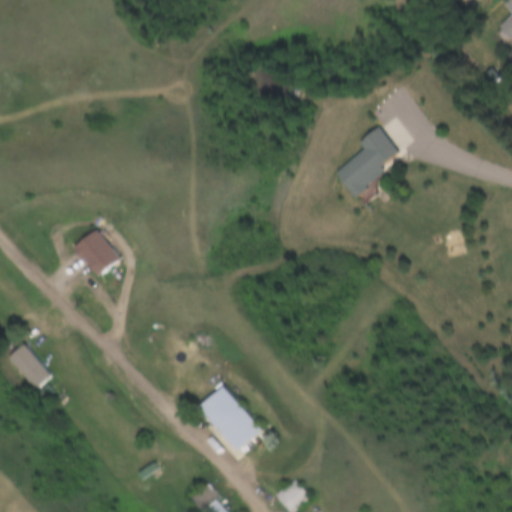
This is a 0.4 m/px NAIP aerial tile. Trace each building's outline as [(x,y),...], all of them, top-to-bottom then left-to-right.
[(507,14),(493,26),(507,41),(511,36),(511,0),(500,0),(497,3),(507,14)] [(511,48),(501,61),(511,71),(511,48)] [(397,150),(373,127),(358,143),(363,148),(335,175),(356,197),(382,170),(379,168),(397,150)] [(105,275),(125,255),(100,228),(79,248),(105,275)] [(263,430),(225,386),(201,407),(240,451),(263,430)] [(144,465),(153,481),(159,478),(149,461),(144,465)] [(297,511),(311,499),(294,482),(279,496),(294,511),(297,511)] [(201,497),(214,511),(240,511),(217,484),(201,497)]
